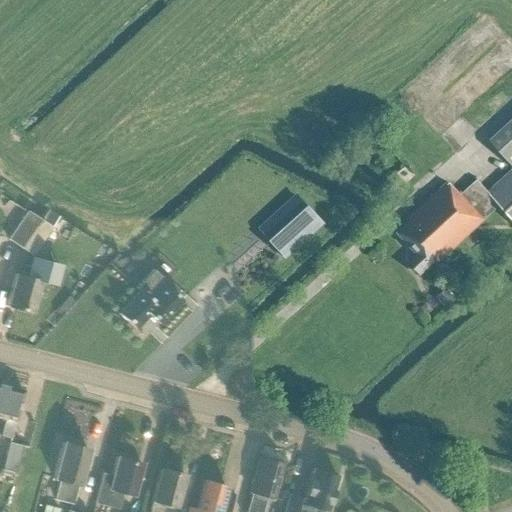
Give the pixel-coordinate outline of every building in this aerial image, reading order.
[(511,117),(488,140),(511,165),(511,168),(487,191),(476,179),(461,193),(459,191),(458,193),(447,181),(406,219),(408,221),(396,232),(415,253),(407,260),(419,274),(435,259),(438,261),(499,205),(511,219),(511,117)] [(300,194),(281,212),(295,227),(276,244),(290,260),(328,225),(300,194)] [(31,255),(48,229),(50,225),(25,209),(6,238),(31,255)] [(208,253),(195,268),(212,283),(226,268),(208,253)] [(52,283),(56,269),(30,262),(27,276),(14,273),(6,305),(30,311),(39,280),(52,283)] [(138,290),(117,312),(133,327),(147,313),(158,323),(180,299),(164,285),(167,282),(152,268),(135,287),(138,290)] [(456,297),(446,287),(436,296),(445,307),(456,297)] [(1,384),(0,387),(0,416),(3,417),(0,429),(0,434),(9,437),(13,420),(14,420),(22,389),(1,384)] [(77,483),(86,448),(61,441),(52,477),(59,478),(54,498),(71,502),(76,483),(77,483)] [(15,472),(21,446),(8,442),(1,468),(15,472)] [(131,494),(140,462),(115,456),(110,474),(101,472),(93,502),(117,509),(122,492),(131,494)] [(270,457),(268,459),(258,456),(248,491),(250,491),(244,511),(261,511),(266,495),(272,497),(281,462),(278,461),(277,459),(270,457)] [(175,506),(184,474),(159,467),(150,500),(151,500),(147,511),(159,511),(162,503),(175,506)] [(337,474),(310,467),(302,497),(287,493),(281,511),(321,511),(322,509),(327,511),(337,474)] [(217,511),(225,485),(203,479),(195,509),(188,507),(186,511),(217,511)]
